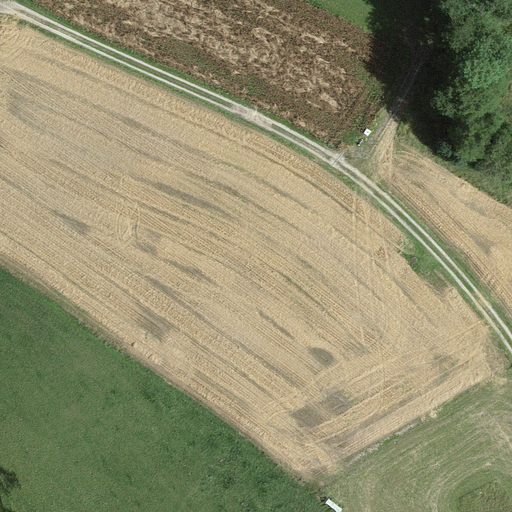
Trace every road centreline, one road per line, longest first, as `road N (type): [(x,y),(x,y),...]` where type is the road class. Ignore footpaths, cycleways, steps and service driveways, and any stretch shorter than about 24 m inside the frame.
road 1 (track): [(0,0),(241,111),(356,175),(435,250),(511,346)]
road 2 (track): [(356,175),(445,0)]
